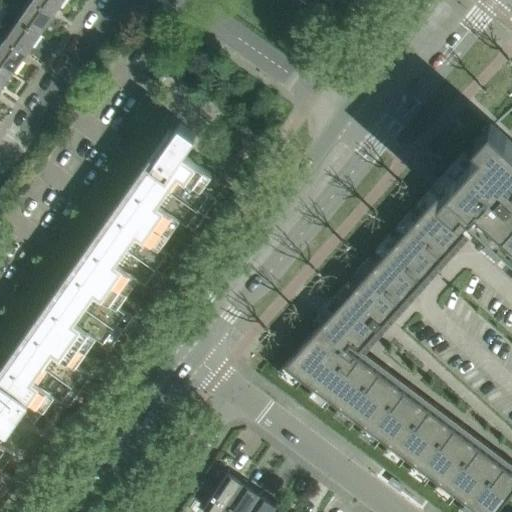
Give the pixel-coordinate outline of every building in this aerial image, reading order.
[(36,0),(14,0),(8,9),(42,33),(55,13),(36,0)] [(64,0),(36,0),(55,13),(64,0)] [(42,33),(8,9),(0,20),(0,21),(4,24),(0,28),(0,33),(28,53),(42,33)] [(28,53),(0,33),(0,62),(14,72),(28,53)] [(14,72),(0,62),(0,91),(0,92),(14,72)] [(153,287),(175,257),(160,246),(180,218),(195,228),(216,198),(202,187),(212,173),(186,154),(191,147),(188,145),(196,133),(180,122),(166,141),(163,138),(6,359),(0,368),(0,376),(45,409),(55,394),(69,404),(91,374),(76,364),(96,335),(111,346),(133,315),(118,305),(138,276),(153,287)] [(511,138),(499,126),(488,138),(482,145),(471,157),(445,185),(438,193),(424,209),(403,232),(396,240),(383,255),(375,263),(362,278),(356,284),(343,299),(325,318),(323,322),(285,364),(481,511),(494,511),(511,489),(511,469),(356,351),(347,345),(350,341),(359,348),(361,346),(377,329),(472,223),(464,216),(466,214),(471,209),(483,220),(488,225),(504,238),(505,240),(511,245),(511,138)] [(0,472),(13,453),(0,443),(0,442),(19,415),(33,425),(45,409),(0,376),(0,472)] [(225,511),(245,483),(247,481),(242,479),(241,480),(229,472),(230,470),(229,469),(204,506),(212,511),(225,511)] [(249,511),(261,494),(262,494),(263,493),(259,490),(258,491),(245,483),(225,511),(249,511)] [(272,511),(278,505),(279,506),(280,504),(275,501),(274,503),(262,494),(261,494),(249,511),(272,511)]
